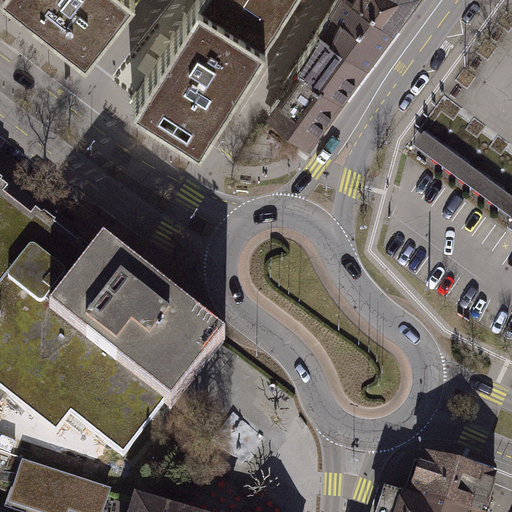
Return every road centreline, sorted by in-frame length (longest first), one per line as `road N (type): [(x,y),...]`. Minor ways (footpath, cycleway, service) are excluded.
road 1 (secondary): [(0,105),(220,270)]
road 2 (secondary): [(457,0),(347,152),(311,218)]
road 3 (residential): [(185,199),(225,152),(322,0)]
road 4 (secondary): [(185,199),(0,63)]
road 5 (secondary): [(428,371),(424,351),(367,298),(311,218)]
road 6 (secondary): [(220,270),(239,307),(302,365),(328,418)]
